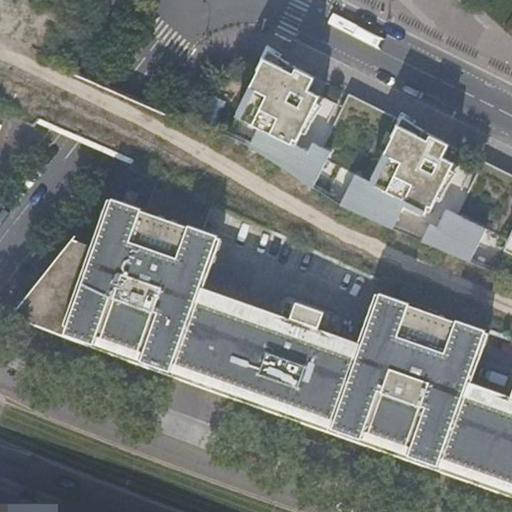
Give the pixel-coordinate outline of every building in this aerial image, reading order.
[(511,175),(482,161),(466,193),(461,189),(470,171),(453,163),(460,150),(404,122),(348,94),(329,133),(323,132),(323,129),(335,104),(318,95),(325,82),(266,53),(226,134),(245,143),(343,206),(383,224),(508,278),(511,279),(511,175)] [(147,212),(177,223),(196,229),(205,205),(158,182),(147,212)] [(511,409),(503,406),(463,393),(351,352),(300,334),(271,324),(194,296),(193,296),(194,287),(192,277),(187,266),(179,256),(167,249),(177,223),(147,212),(111,199),(99,231),(103,233),(99,247),(75,239),(13,317),(118,354),(347,436),(511,495),(511,409)] [(205,264),(167,249),(179,256),(187,266),(192,277),(194,287),(193,296),(194,296),(205,264)] [(373,291),(351,352),(463,393),(484,331),(373,291)] [(305,322),(310,306),(279,296),(272,297),(269,300),(270,306),(272,310),(276,311),(305,322)] [(300,334),(305,322),(276,311),(271,324),(300,334)] [(511,394),(507,393),(503,406),(511,409),(511,394)]
